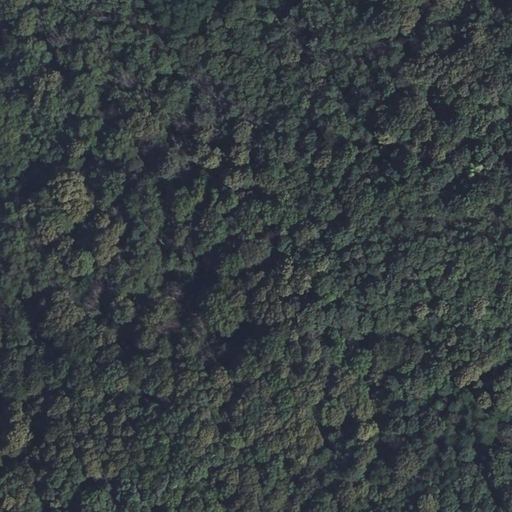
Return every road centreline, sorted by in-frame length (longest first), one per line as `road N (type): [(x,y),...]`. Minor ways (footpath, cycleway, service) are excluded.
road 1 (track): [(511,111),(381,198),(346,260),(330,343),(305,375),(192,469),(162,503),(164,511)]
road 2 (track): [(217,511),(299,445),(407,409),(511,331)]
